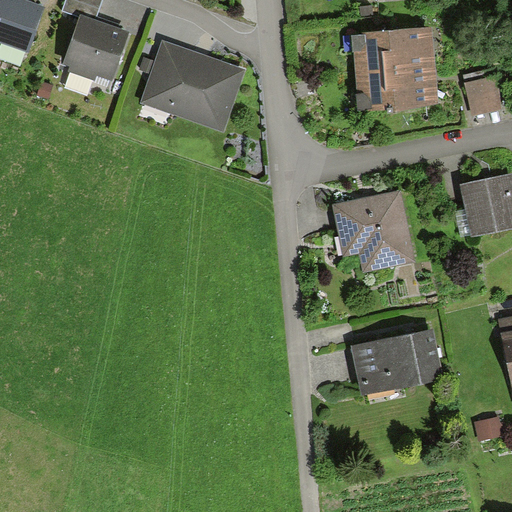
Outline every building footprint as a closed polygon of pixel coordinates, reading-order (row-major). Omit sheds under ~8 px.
[(22,1),(18,0),(0,0),(0,46),(29,57),(46,10),(22,1)] [(67,0),(63,12),(81,18),(63,65),(72,68),(70,73),(95,83),(97,77),(112,82),(129,35),(112,28),(95,22),(102,0),(67,0)] [(430,32),(352,38),(358,113),(436,107),(430,32)] [(200,55),(166,43),(144,106),(225,134),(247,71),(200,55)] [(495,70),(465,76),(474,116),(504,109),(495,70)] [(511,225),(511,185),(509,170),(489,174),(460,180),(471,234),(511,225)] [(397,188),(332,202),(344,256),(358,253),(361,269),(412,259),(397,188)] [(511,322),(499,326),(511,384),(511,322)] [(430,324),(350,341),(361,390),(441,372),(430,324)] [(499,416),(476,421),(480,438),(503,433),(499,416)]
